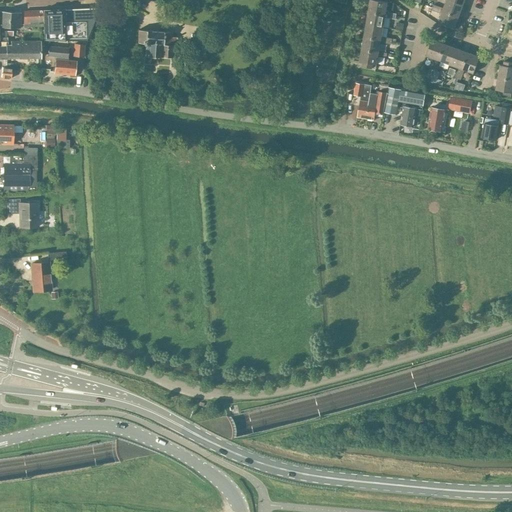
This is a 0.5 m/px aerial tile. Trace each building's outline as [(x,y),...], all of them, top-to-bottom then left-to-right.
[(386,11),(386,10),(387,2),(377,0),(370,0),(368,11),(387,15),(388,12),(386,11)] [(441,7),(440,10),(459,16),(463,4),(450,0),(446,0),(443,8),(441,7)] [(100,7),(44,10),(44,23),(44,39),(87,41),(100,7)] [(0,26),(11,27),(20,28),(21,12),(0,11),(0,10),(0,26)] [(44,23),(44,10),(23,11),(24,24),(44,23)] [(441,13),(438,23),(454,28),(459,16),(440,10),(439,12),(441,13)] [(385,17),(387,17),(387,15),(368,11),(366,24),(383,27),(385,17)] [(365,30),(364,36),(384,40),(385,37),(381,36),(382,33),(383,27),(366,24),(365,30)] [(146,45),(145,56),(176,58),(177,45),(177,37),(172,36),(172,32),(138,30),(138,43),(143,43),(143,44),(146,45)] [(187,53),(205,54),(206,43),(210,44),(211,34),(201,34),(201,42),(188,41),(187,53)] [(363,40),(362,49),(379,51),(380,43),(380,42),(383,43),(384,40),(364,36),(363,40)] [(432,39),(426,55),(435,58),(436,59),(435,61),(437,62),(444,44),(432,39)] [(23,40),(13,40),(11,40),(11,45),(6,45),(7,58),(10,58),(19,58),(30,58),(39,58),(41,58),(41,40),(23,40)] [(75,44),(74,56),(84,57),(85,45),(75,44)] [(444,44),(437,62),(440,63),(441,61),(450,64),(456,48),(444,44)] [(49,45),(48,56),(56,57),(56,59),(68,61),(68,58),(69,52),(69,47),(49,45)] [(456,48),(450,64),(459,67),(458,70),(461,71),(468,52),(456,48)] [(387,53),(379,52),(379,51),(362,49),(360,61),(362,62),(362,66),(372,68),(373,68),(376,68),(376,64),(377,64),(378,55),(387,56),(387,53)] [(468,52),(461,71),(463,72),(464,69),(473,73),(474,73),(480,57),(479,57),(468,52)] [(76,61),(56,59),(55,73),(75,75),(76,61)] [(499,73),(498,77),(511,78),(511,61),(504,60),(503,65),(500,64),(499,73)] [(7,67),(3,67),(2,78),(11,79),(12,68),(7,67)] [(497,81),(496,89),(502,90),(511,92),(511,78),(498,77),(497,81)] [(366,117),(371,85),(357,82),(355,94),(361,95),(358,116),(366,117)] [(372,85),(371,85),(366,117),(374,119),(375,112),(383,113),(387,93),(378,91),(377,93),(371,92),(372,85)] [(390,87),(385,111),(398,114),(399,107),(403,107),(400,123),(414,126),(415,125),(418,126),(420,109),(423,109),(423,103),(424,104),(425,94),(401,89),(400,88),(390,87)] [(451,96),(448,109),(469,113),(472,100),(451,96)] [(500,117),(500,120),(499,123),(509,124),(511,111),(511,108),(496,105),(494,116),(500,117)] [(442,131),(446,109),(432,107),(428,128),(442,131)] [(485,117),(484,123),(482,137),(496,139),(499,125),(499,123),(500,120),(485,117)] [(0,124),(0,143),(13,144),(14,125),(0,124)] [(46,133),(55,134),(55,125),(46,125),(46,133)] [(57,141),(56,148),(68,148),(69,141),(67,141),(66,141),(66,126),(57,126),(57,141)] [(46,147),(55,147),(55,138),(46,138),(46,147)] [(4,174),(0,174),(0,179),(4,179),(4,186),(28,186),(28,189),(37,189),(37,155),(23,155),(9,155),(9,164),(4,164),(4,174)] [(38,202),(20,203),(20,198),(8,199),(9,214),(20,213),(20,227),(38,227),(38,202)] [(66,252),(48,253),(48,260),(66,259),(66,252)] [(31,263),(32,271),(50,270),(49,262),(31,263)] [(50,270),(32,271),(33,291),(51,289),(50,270)]
